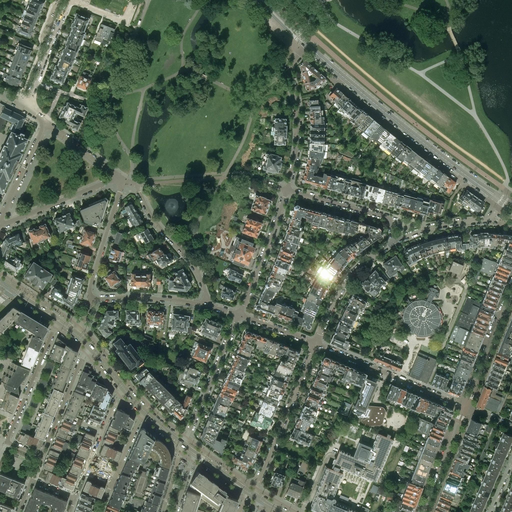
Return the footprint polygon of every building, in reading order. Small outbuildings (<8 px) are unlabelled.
[(42,8),(29,3),(28,2),(25,8),(39,13),(41,13),(41,11),(41,10),(41,8),(42,8)] [(37,19),(39,13),(25,8),(24,10),(23,14),(37,19)] [(89,20),(88,19),(89,18),(76,13),(76,14),(75,15),(74,16),(74,17),(73,20),(86,26),(87,23),(88,22),(89,20)] [(34,25),(37,19),(23,14),(21,19),(22,20),(34,25)] [(35,26),(34,25),(22,20),(21,19),(18,25),(33,31),(32,30),(33,29),(35,28),(35,26)] [(84,32),(86,26),(73,20),(72,23),(71,24),(71,25),(71,26),(71,27),(72,28),(84,32)] [(103,39),(108,26),(101,24),(96,35),(99,36),(99,37),(103,39)] [(30,37),(33,31),(18,25),(16,31),(19,32),(19,34),(21,34),(23,34),(30,37)] [(109,43),(114,29),(108,26),(103,39),(106,40),(106,42),(109,43)] [(82,39),(85,32),(84,32),(72,28),(70,34),(82,39)] [(80,45),(82,39),(70,34),(69,36),(68,36),(68,37),(67,37),(67,39),(67,40),(80,45)] [(77,52),(80,45),(67,40),(66,41),(65,43),(65,44),(64,47),(77,52)] [(29,55),(32,48),(29,47),(29,45),(20,42),(20,43),(18,42),(17,45),(19,46),(17,50),(29,55)] [(75,58),(77,52),(64,47),(63,49),(62,50),(62,52),(62,53),(75,58)] [(30,56),(29,55),(17,50),(15,56),(28,61),(28,60),(27,60),(28,58),(29,59),(30,56)] [(72,64),(75,58),(62,53),(61,53),(61,54),(60,55),(60,56),(60,57),(59,59),(72,64)] [(27,62),(28,61),(15,56),(12,62),(25,67),(27,64),(26,63),(26,62),(27,62)] [(70,71),(72,64),(59,59),(57,66),(68,70),(70,71)] [(311,66),(305,61),(304,62),(304,61),(302,62),(302,63),(301,64),(301,67),(300,67),(301,71),(308,70),(311,66)] [(24,71),(25,67),(12,62),(10,68),(23,73),(23,72),(22,72),(23,71),(24,71)] [(66,77),(68,70),(57,66),(55,65),(55,66),(54,66),(54,68),(54,69),(53,72),(66,77)] [(320,74),(311,66),(308,70),(311,74),(312,73),(314,75),(313,75),(316,78),(320,74)] [(22,74),(23,73),(10,68),(7,74),(20,79),(22,76),(21,75),(22,74)] [(309,77),(309,75),(311,74),(308,70),(301,71),(302,76),(304,76),(305,83),(311,81),(310,77),(309,77)] [(64,80),(66,77),(53,72),(51,75),(50,77),(50,78),(50,79),(63,84),(63,83),(64,83),(65,81),(64,80)] [(19,83),(20,79),(7,74),(6,78),(4,77),(3,80),(9,82),(9,83),(11,84),(12,85),(13,85),(14,86),(16,86),(16,85),(17,85),(18,83),(19,83)] [(323,82),(326,79),(320,74),(316,78),(314,80),(318,87),(320,85),(321,86),(324,82),(323,82)] [(88,85),(91,78),(87,77),(86,78),(81,76),(77,85),(82,87),(82,89),(84,90),(85,89),(86,89),(87,89),(88,88),(89,87),(88,85)] [(318,87),(314,80),(311,81),(305,83),(306,86),(305,86),(306,89),(307,89),(307,90),(311,89),(316,88),(315,88),(318,87)] [(335,102),(343,94),(336,88),(332,92),(331,91),(328,94),(330,95),(329,96),(332,99),(335,102)] [(340,106),(347,98),(343,94),(335,102),(340,106)] [(344,113),(352,102),(349,100),(349,99),(347,98),(340,106),(338,109),(340,111),(341,110),(344,113)] [(318,105),(318,99),(309,100),(310,106),(309,108),(310,110),(310,111),(320,110),(320,105),(318,105)] [(349,117),(357,107),(357,106),(357,105),(355,104),(354,104),(352,102),(344,113),(343,113),(345,115),(346,114),(349,117)] [(84,116),(88,108),(80,104),(78,106),(77,105),(76,107),(68,103),(66,107),(78,113),(84,116)] [(21,126),(24,120),(25,119),(25,118),(24,117),(21,116),(21,115),(20,115),(18,114),(17,113),(17,114),(15,113),(15,112),(14,112),(11,111),(12,111),(10,110),(10,111),(8,110),(8,109),(7,109),(5,108),(5,106),(0,116),(0,131),(0,132),(6,119),(12,122),(8,130),(11,131),(18,134),(22,126),(21,126)] [(78,113),(66,107),(64,106),(59,116),(63,119),(65,116),(76,121),(78,118),(76,117),(78,113)] [(354,121),(362,110),(361,109),(360,109),(360,108),(359,107),(358,107),(357,107),(349,117),(351,119),(350,120),(353,122),(354,121)] [(358,126),(368,114),(366,113),(362,110),(354,121),(356,123),(355,124),(358,126)] [(363,131),(373,119),(371,117),(370,117),(369,115),(368,115),(368,114),(358,126),(363,131)] [(77,130),(82,120),(78,118),(76,121),(65,116),(63,119),(63,120),(68,122),(67,124),(72,126),(72,128),(77,130)] [(285,125),(285,118),(281,118),(281,117),(278,117),(278,118),(275,118),(275,122),(274,122),(274,126),(273,126),(273,131),(286,131),(286,125),(285,125)] [(369,136),(379,124),(378,123),(377,122),(376,122),(376,121),(374,120),(374,119),(373,119),(363,131),(363,132),(364,132),(365,133),(366,134),(368,135),(368,136),(369,136)] [(375,139),(384,129),(384,128),(384,129),(383,127),(382,126),(381,126),(379,124),(369,136),(371,139),(373,137),(375,139)] [(380,144),(389,133),(389,132),(388,131),(386,130),(387,130),(386,130),(384,128),(384,129),(375,139),(380,144)] [(13,172),(18,160),(19,160),(22,153),(21,153),(28,139),(18,134),(11,131),(5,145),(4,145),(0,153),(0,191),(2,193),(9,179),(10,179),(13,172)] [(284,144),(285,137),(286,137),(286,131),(273,131),(272,135),(274,135),(274,139),(274,143),(277,143),(277,144),(284,144)] [(386,148),(394,136),(390,133),(389,133),(380,144),(386,148)] [(391,152),(399,141),(400,141),(398,139),(398,140),(398,139),(397,139),(396,138),(395,137),(394,137),(394,136),(386,148),(391,152)] [(396,157),(405,145),(400,141),(391,152),(389,155),(390,155),(392,153),(396,157)] [(323,151),(324,144),(323,143),(309,142),(309,143),(308,146),(309,146),(309,149),(323,151)] [(401,161),(402,160),(411,149),(405,145),(396,157),(401,161)] [(322,158),(323,151),(309,149),(309,150),(308,150),(308,152),(308,153),(308,156),(322,158)] [(341,149),(340,152),(352,157),(354,153),(347,151),(341,149)] [(407,164),(416,153),(411,149),(402,160),(407,164)] [(280,160),(281,157),(278,156),(278,154),(275,154),(275,155),(270,154),(266,153),(265,157),(266,157),(265,161),(280,165),(282,160),(280,160)] [(413,168),(421,157),(416,153),(407,164),(413,168)] [(321,163),(322,158),(308,156),(307,157),(306,159),(307,160),(307,163),(318,165),(319,165),(320,163),(321,163)] [(418,172),(426,161),(421,157),(413,168),(418,172)] [(279,169),(280,165),(265,161),(264,166),(263,165),(262,168),(266,169),(266,170),(271,171),(271,172),(274,173),(274,171),(277,172),(278,169),(279,169)] [(423,176),(432,165),(426,161),(418,172),(423,176)] [(317,170),(318,165),(307,163),(306,163),(305,167),(305,170),(313,172),(315,172),(316,172),(316,171),(317,170)] [(429,179),(437,169),(432,165),(423,176),(423,177),(428,181),(429,179)] [(434,183),(442,173),(437,169),(429,179),(434,183)] [(310,183),(312,175),(313,175),(313,172),(305,170),(304,173),(303,173),(303,175),(303,176),(302,179),(301,181),(302,182),(303,182),(304,182),(310,183)] [(326,188),(330,174),(326,173),(323,173),(322,177),(320,186),(323,187),(325,188),(326,188)] [(440,187),(440,186),(447,178),(448,177),(442,173),(434,183),(439,186),(437,188),(439,189),(440,187)] [(333,189),(336,176),(330,174),(326,188),(327,188),(328,189),(331,189),(333,189)] [(320,186),(322,177),(320,176),(321,176),(317,175),(315,175),(313,175),(312,175),(310,183),(315,185),(319,186),(320,186)] [(341,192),(345,178),(336,176),(333,189),(341,192)] [(347,194),(351,180),(345,178),(341,192),(347,194)] [(453,184),(454,183),(447,178),(440,186),(444,189),(444,188),(448,191),(449,190),(450,190),(452,188),(451,188),(452,186),(453,187),(454,185),(453,184)] [(356,196),(359,182),(351,180),(347,194),(356,196)] [(362,198),(365,185),(361,184),(362,183),(359,182),(356,196),(358,196),(359,198),(362,198)] [(368,199),(372,186),(366,184),(365,185),(362,198),(364,198),(365,199),(367,200),(368,199)] [(374,201),(378,188),(372,186),(368,199),(371,200),(371,201),(373,201),(374,201)] [(381,203),(384,189),(378,188),(374,201),(377,202),(377,203),(379,203),(380,203),(381,203)] [(387,204),(391,191),(384,189),(381,203),(383,203),(383,204),(385,205),(386,204),(387,204)] [(464,206),(472,194),(466,190),(465,192),(463,191),(462,193),(458,198),(459,199),(457,201),(464,206)] [(393,206),(397,193),(391,191),(387,204),(389,205),(390,206),(392,206),(393,206)] [(269,202),(270,199),(266,198),(261,196),(262,194),(256,192),(254,198),(256,198),(254,202),(268,207),(270,202),(269,202)] [(399,208),(403,196),(399,195),(400,193),(397,192),(397,193),(393,206),(396,207),(398,208),(399,208)] [(406,210),(410,196),(403,194),(403,196),(399,208),(402,209),(404,210),(405,209),(406,210)] [(469,210),(477,198),(472,194),(464,206),(469,210)] [(412,211),(416,198),(410,196),(406,210),(412,211)] [(102,218),(108,200),(106,197),(79,208),(86,224),(88,223),(100,227),(101,222),(101,221),(102,221),(102,220),(102,219),(103,219),(102,219),(102,218)] [(418,213),(422,201),(422,200),(416,198),(412,211),(413,211),(413,212),(415,213),(416,212),(418,213)] [(478,212),(483,205),(482,204),(483,202),(477,198),(469,210),(475,214),(477,211),(478,212)] [(432,213),(435,201),(436,200),(432,199),(432,200),(429,199),(428,202),(425,215),(426,213),(428,214),(428,212),(432,213)] [(442,208),(443,206),(442,206),(443,202),(436,200),(435,201),(432,213),(437,214),(438,213),(440,213),(440,211),(441,211),(442,209),(442,208)] [(425,215),(428,202),(422,201),(418,213),(419,213),(420,214),(422,215),(422,214),(425,215)] [(137,211),(132,203),(131,203),(131,202),(130,202),(129,202),(128,203),(128,204),(128,205),(124,207),(127,211),(122,214),(124,218),(127,217),(137,211)] [(267,211),(268,207),(254,202),(253,206),(252,205),(250,209),(256,210),(256,211),(259,212),(261,213),(261,212),(265,213),(266,211),(267,211)] [(303,216),(306,208),(299,206),(298,205),(296,205),(295,205),(294,206),(293,208),(294,209),(291,216),(299,219),(301,216),(303,216)] [(311,221),(314,210),(313,210),(313,209),(311,209),(310,209),(306,208),(303,216),(307,217),(307,220),(311,221)] [(316,226),(317,225),(320,212),(314,210),(311,221),(310,224),(316,226)] [(142,221),(140,218),(137,211),(127,217),(132,225),(134,224),(135,225),(139,223),(139,224),(140,224),(141,224),(142,224),(142,223),(143,223),(143,222),(142,221)] [(75,226),(71,218),(69,212),(66,214),(66,213),(61,215),(67,229),(75,226)] [(323,227),(326,214),(320,212),(317,225),(323,227)] [(328,230),(332,215),(326,214),(323,227),(326,228),(326,229),(328,230)] [(67,229),(61,215),(56,216),(57,217),(54,219),(55,221),(54,222),(55,224),(56,224),(58,229),(57,229),(58,232),(67,229)] [(335,230),(338,217),(332,215),(328,230),(331,230),(332,229),(335,230)] [(299,219),(291,216),(288,226),(300,230),(302,225),(299,224),(300,221),(299,220),(299,219)] [(341,232),(344,219),(338,217),(335,230),(334,231),(337,232),(338,231),(341,232)] [(261,225),(262,223),(247,218),(244,224),(260,230),(262,226),(261,225)] [(347,231),(350,220),(344,219),(341,232),(344,233),(343,234),(345,235),(346,233),(347,231)] [(353,233),(357,222),(354,221),(351,220),(350,220),(347,231),(353,233)] [(380,229),(379,227),(378,227),(377,228),(365,224),(364,223),(362,223),(361,223),(358,222),(356,230),(365,233),(366,231),(368,232),(368,234),(380,232),(379,230),(380,230),(380,229)] [(48,231),(47,227),(46,225),(46,224),(45,223),(43,224),(43,223),(42,223),(42,224),(41,224),(41,225),(39,226),(40,227),(44,238),(50,236),(50,234),(50,233),(49,231),(48,231)] [(258,235),(260,230),(244,224),(242,231),(256,237),(257,234),(258,235)] [(45,240),(44,238),(40,227),(39,226),(34,228),(35,230),(39,240),(40,242),(45,240)] [(300,237),(302,231),(300,230),(288,226),(287,229),(286,229),(285,231),(286,232),(286,233),(300,237)] [(39,240),(35,230),(34,228),(32,229),(32,228),(31,228),(30,229),(30,230),(28,231),(28,232),(28,233),(29,234),(30,235),(31,238),(31,239),(32,241),(33,243),(39,240)] [(95,234),(95,233),(95,232),(90,231),(91,229),(88,228),(87,230),(84,229),(82,235),(94,239),(94,238),(95,236),(95,235),(95,234)] [(153,238),(151,234),(147,228),(139,232),(136,234),(139,240),(141,239),(143,242),(144,241),(145,243),(153,238)] [(370,243),(378,237),(379,237),(380,237),(381,235),(381,233),(380,233),(380,232),(368,234),(368,236),(366,238),(370,243)] [(300,238),(300,237),(286,233),(283,239),(298,244),(300,245),(301,242),(299,242),(300,238)] [(495,245),(497,234),(496,234),(496,233),(493,233),(493,234),(490,233),(490,242),(488,246),(491,247),(494,248),(495,245)] [(24,242),(22,238),(21,239),(19,236),(20,235),(18,234),(17,234),(16,234),(12,236),(16,246),(17,245),(19,246),(22,244),(22,243),(24,242)] [(466,249),(465,244),(461,244),(460,237),(460,235),(457,235),(456,234),(454,235),(454,236),(453,236),(455,248),(459,247),(459,249),(461,249),(464,248),(464,249),(466,249)] [(501,248),(505,238),(507,235),(506,235),(506,234),(504,234),(501,234),(500,234),(498,234),(497,234),(495,245),(501,248)] [(93,242),(94,240),(93,240),(94,239),(82,235),(80,242),(81,242),(81,243),(83,244),(87,246),(88,244),(90,245),(91,245),(92,243),(93,242)] [(455,249),(455,248),(453,236),(450,236),(449,235),(448,236),(447,237),(449,249),(453,248),(453,249),(455,249)] [(16,246),(12,236),(6,239),(5,241),(4,241),(2,243),(15,250),(17,247),(16,246)] [(247,264),(254,247),(251,246),(252,243),(236,236),(232,245),(231,245),(229,250),(233,251),(230,258),(233,259),(232,261),(243,266),(244,263),(247,264)] [(449,249),(447,237),(444,237),(443,236),(441,237),(441,238),(444,251),(444,252),(449,251),(449,249)] [(366,245),(370,243),(366,238),(365,239),(364,238),(361,240),(361,239),(357,242),(356,243),(361,249),(363,247),(365,247),(366,246),(366,245)] [(444,251),(441,238),(438,239),(437,238),(435,238),(435,240),(434,240),(438,251),(441,250),(442,252),(444,251)] [(511,251),(511,241),(505,238),(501,248),(505,249),(511,251)] [(295,251),(298,244),(283,239),(282,239),(282,241),(281,243),(282,243),(281,246),(295,251)] [(438,251),(434,240),(428,241),(432,253),(435,252),(436,253),(438,252),(438,251)] [(361,249),(356,243),(355,241),(352,244),(351,243),(349,245),(356,253),(358,251),(359,251),(361,250),(361,249)] [(432,253),(428,241),(427,241),(425,241),(425,242),(422,243),(427,256),(429,255),(429,254),(432,253)] [(15,250),(2,243),(1,246),(2,247),(1,250),(11,255),(12,255),(15,250)] [(427,256),(422,243),(421,243),(419,243),(419,245),(416,245),(422,258),(422,259),(424,258),(423,257),(427,256)] [(356,253),(349,245),(346,245),(343,247),(352,257),(356,253)] [(422,258),(416,245),(416,246),(415,245),(413,246),(413,247),(410,248),(417,261),(418,260),(418,259),(422,258)] [(294,255),(295,251),(281,246),(279,247),(279,249),(280,249),(279,252),(293,257),(294,255)] [(352,257),(343,247),(338,253),(348,261),(349,261),(350,260),(350,259),(352,257)] [(417,261),(410,248),(409,247),(407,248),(407,249),(404,251),(407,256),(406,256),(407,259),(405,260),(408,265),(417,261)] [(123,257),(124,252),(120,250),(116,249),(112,248),(110,253),(123,257)] [(152,252),(148,254),(152,262),(164,254),(164,253),(165,253),(164,251),(162,250),(161,250),(160,248),(159,248),(156,249),(156,248),(152,250),(153,250),(152,251),(152,252)] [(511,257),(511,251),(505,249),(503,252),(502,251),(501,253),(503,254),(511,257)] [(9,259),(11,255),(1,250),(0,250),(0,259),(3,262),(3,263),(5,265),(9,259)] [(89,262),(91,256),(87,254),(86,253),(86,252),(80,251),(79,254),(77,253),(76,258),(89,262)] [(292,260),(293,257),(279,252),(278,254),(277,254),(276,255),(276,257),(277,257),(276,258),(290,263),(291,263),(292,260)] [(348,261),(338,253),(338,252),(333,257),(333,258),(343,267),(348,261)] [(121,262),(123,257),(110,253),(109,258),(113,259),(116,260),(121,262)] [(171,261),(172,259),(171,258),(169,257),(168,258),(166,254),(165,254),(164,254),(152,262),(153,264),(155,263),(155,264),(157,264),(158,263),(162,266),(164,264),(164,265),(167,263),(167,264),(168,263),(168,262),(171,261)] [(511,263),(511,257),(503,254),(501,257),(500,256),(499,258),(500,259),(511,263)] [(401,265),(395,256),(389,260),(396,270),(399,267),(401,271),(405,268),(402,264),(401,265)] [(20,264),(18,262),(20,259),(17,257),(16,258),(15,260),(14,259),(12,261),(9,259),(5,265),(8,266),(9,266),(16,270),(18,267),(20,268),(21,266),(20,265),(20,264)] [(510,268),(499,263),(497,263),(491,260),(484,258),(483,257),(483,259),(482,261),(497,267),(509,272),(510,268)] [(86,269),(89,262),(76,258),(74,264),(76,264),(75,267),(80,269),(81,268),(82,268),(86,269)] [(287,269),(290,263),(276,258),(274,264),(286,269),(287,269)] [(343,267),(333,258),(332,259),(331,259),(328,262),(329,263),(339,271),(340,271),(341,269),(343,267)] [(511,263),(500,259),(499,261),(498,261),(497,263),(499,263),(510,268),(511,263)] [(396,270),(389,260),(383,264),(390,274),(396,270)] [(51,276),(52,274),(34,261),(32,264),(31,263),(29,263),(28,265),(28,267),(29,268),(24,276),(31,280),(31,281),(36,284),(42,288),(48,280),(50,282),(53,278),(51,276)] [(459,274),(463,265),(452,261),(448,270),(459,274)] [(509,272),(497,267),(482,261),(480,266),(507,276),(509,272)] [(339,271),(329,263),(327,265),(326,264),(323,268),(335,277),(336,276),(337,274),(339,271)] [(284,275),(286,269),(274,264),(272,269),(284,275)] [(507,276),(480,266),(478,270),(481,271),(492,276),(505,281),(507,276)] [(242,275),(240,274),(241,273),(231,269),(230,267),(227,268),(226,270),(228,271),(226,276),(228,277),(227,277),(228,278),(231,280),(232,279),(237,281),(238,282),(240,281),(240,280),(242,275)] [(335,277),(323,268),(319,274),(331,282),(331,281),(333,281),(334,280),(333,279),(335,277)] [(119,280),(118,278),(119,277),(119,276),(120,276),(120,275),(119,274),(119,273),(118,273),(117,273),(116,273),(115,274),(114,271),(112,272),(110,269),(104,272),(107,276),(105,277),(111,286),(113,284),(116,288),(122,284),(119,280)] [(282,280),(284,275),(272,269),(269,275),(282,280)] [(188,280),(187,278),(186,277),(184,274),(185,273),(184,271),(182,271),(182,270),(178,272),(177,270),(174,272),(174,271),(171,273),(170,274),(188,287),(189,285),(188,281),(188,280)] [(385,283),(374,271),(371,274),(370,274),(369,274),(369,275),(368,275),(368,276),(368,277),(380,288),(385,283)] [(140,287),(140,273),(131,273),(131,276),(131,280),(131,285),(135,285),(135,286),(136,286),(140,287)] [(150,286),(150,274),(140,273),(140,287),(144,287),(145,286),(150,286)] [(392,283),(387,277),(387,278),(383,273),(380,275),(384,280),(384,279),(389,285),(392,283)] [(83,280),(83,278),(82,277),(81,278),(77,276),(78,275),(73,274),(73,275),(72,275),(69,281),(81,285),(83,280)] [(188,287),(170,274),(169,276),(169,278),(167,278),(166,285),(169,285),(169,287),(170,287),(171,288),(174,289),(175,288),(178,288),(179,289),(181,290),(182,289),(186,289),(188,287)] [(331,282),(319,274),(316,279),(328,287),(329,287),(330,286),(330,284),(331,282)] [(280,286),(282,280),(269,275),(267,281),(280,286)] [(503,286),(505,281),(492,276),(490,281),(503,286)] [(380,288),(368,277),(365,280),(364,280),(363,281),(362,281),(362,282),(361,283),(361,284),(364,286),(363,287),(367,291),(368,290),(373,294),(375,294),(376,293),(376,291),(380,288)] [(328,287),(316,279),(312,286),(325,293),(326,291),(327,290),(328,288),(328,287)] [(80,288),(81,285),(69,281),(67,288),(80,292),(81,289),(80,288)] [(278,292),(280,286),(267,281),(265,286),(276,291),(278,292)] [(503,286),(490,281),(488,285),(501,291),(503,286)] [(63,295),(57,290),(60,286),(57,284),(55,287),(54,286),(52,289),(53,290),(50,294),(58,298),(58,300),(61,302),(64,297),(62,296),(63,295)] [(235,293),(234,291),(233,291),(232,289),(223,285),(223,286),(222,285),(221,287),(222,288),(221,290),(222,290),(220,296),(221,296),(221,297),(223,297),(224,297),(226,298),(227,298),(232,299),(233,299),(235,296),(234,295),(235,293)] [(501,291),(488,285),(486,290),(499,295),(501,291)] [(273,297),(276,291),(265,286),(264,286),(263,288),(263,290),(262,292),(273,297)] [(325,293),(312,286),(309,292),(322,299),(322,298),(323,297),(324,296),(323,295),(325,293)] [(80,295),(80,292),(67,288),(66,292),(68,293),(68,296),(71,297),(77,299),(77,298),(78,296),(80,295)] [(440,313),(439,311),(440,310),(438,308),(439,307),(438,306),(437,307),(436,305),(435,305),(433,304),(433,303),(431,302),(433,297),(435,296),(435,299),(438,297),(439,294),(438,292),(437,290),(431,288),(429,288),(427,289),(425,292),(426,295),(428,294),(429,295),(426,300),(424,299),(424,300),(421,300),(421,299),(419,299),(419,298),(417,298),(417,299),(414,299),(415,301),(412,301),(410,302),(406,297),(405,298),(408,303),(406,305),(407,306),(406,307),(405,307),(404,309),(402,309),(402,310),(403,311),(402,313),(403,314),(403,316),(401,316),(402,319),(401,319),(401,321),(403,320),(403,321),(403,322),(403,323),(403,324),(404,325),(404,326),(405,327),(406,328),(406,329),(407,330),(407,331),(408,331),(409,332),(410,333),(412,334),(413,334),(416,335),(416,336),(417,336),(418,337),(420,337),(422,337),(424,337),(425,337),(426,336),(427,336),(428,336),(429,335),(430,335),(431,335),(432,334),(433,333),(432,333),(433,333),(434,335),(436,334),(435,333),(437,331),(436,330),(438,328),(439,329),(440,326),(441,327),(441,325),(440,325),(441,322),(440,322),(441,320),(442,320),(441,317),(447,316),(447,315),(441,315),(441,313),(440,313)] [(499,295),(486,290),(484,295),(497,300),(499,295)] [(271,302),(273,297),(262,292),(262,293),(261,293),(260,295),(260,296),(259,299),(270,304),(271,302)] [(322,299),(309,292),(306,298),(307,299),(319,305),(320,302),(321,300),(321,299),(322,299)] [(366,303),(365,302),(360,298),(358,297),(356,296),(355,296),(353,295),(351,298),(350,299),(349,301),(349,302),(360,308),(363,309),(366,303)] [(497,300),(484,295),(482,299),(496,304),(497,300)] [(76,302),(77,299),(71,297),(68,296),(66,298),(64,297),(61,302),(63,303),(64,303),(70,306),(71,307),(72,308),(73,307),(73,306),(74,304),(76,302)] [(494,309),(481,303),(474,301),(466,298),(465,302),(492,313),(494,309)] [(270,312),(273,304),(270,304),(259,299),(257,304),(256,304),(255,306),(256,308),(258,309),(259,309),(262,310),(262,311),(266,312),(266,311),(270,312)] [(319,305),(307,299),(304,305),(305,305),(316,311),(317,308),(318,308),(319,306),(319,305)] [(496,304),(482,299),(481,303),(494,309),(496,304)] [(277,315),(281,305),(275,302),(271,313),(273,314),(275,316),(277,315)] [(363,309),(360,308),(349,302),(348,305),(347,304),(345,308),(359,314),(360,311),(362,311),(363,309)] [(490,318),(492,313),(465,302),(462,307),(490,318)] [(284,318),(288,307),(288,306),(286,305),(285,306),(281,305),(277,315),(278,316),(281,317),(284,318)] [(315,314),(316,311),(305,305),(302,312),(304,312),(314,317),(315,316),(315,315),(315,314)] [(15,321),(20,311),(14,307),(0,319),(0,336),(1,337),(14,325),(13,323),(15,321)] [(290,320),(294,310),(294,308),(292,307),(291,308),(288,307),(284,318),(285,319),(287,319),(290,320)] [(490,318),(462,307),(460,312),(488,323),(490,318)] [(356,320),(359,314),(345,308),(344,309),(343,311),(343,312),(342,314),(356,320)] [(119,319),(119,314),(118,314),(118,311),(116,311),(116,310),(113,310),(112,311),(109,311),(108,310),(106,312),(106,313),(104,316),(116,321),(117,319),(119,319)] [(298,311),(294,310),(290,320),(293,321),(294,322),(300,325),(301,324),(301,325),(304,318),(302,317),(296,315),(298,311)] [(41,339),(43,336),(44,333),(45,333),(46,330),(46,331),(47,330),(46,330),(47,329),(47,327),(46,326),(45,326),(40,323),(39,322),(34,319),(33,318),(33,319),(27,315),(28,315),(27,315),(26,315),(21,312),(21,311),(20,311),(15,321),(32,331),(19,362),(31,367),(43,340),(42,340),(43,340),(41,339)] [(162,323),(163,319),(164,314),(163,314),(163,312),(162,312),(162,311),(159,311),(158,311),(154,311),(153,325),(158,326),(158,327),(162,327),(162,323)] [(310,325),(314,317),(304,312),(302,317),(304,318),(301,325),(306,327),(308,328),(310,328),(311,326),(310,325)] [(488,323),(460,312),(458,317),(486,328),(488,323)] [(179,330),(181,314),(176,313),(176,315),(173,314),(172,318),(171,324),(172,324),(171,329),(174,329),(179,330)] [(188,326),(189,321),(188,321),(189,317),(186,316),(186,315),(181,314),(179,330),(183,330),(183,331),(186,331),(186,333),(190,333),(191,326),(188,326)] [(353,327),(356,320),(342,314),(342,315),(341,315),(340,317),(340,318),(339,321),(352,326),(353,327)] [(113,328),(116,321),(104,316),(103,319),(102,319),(101,321),(102,323),(111,327),(113,328)] [(486,328),(458,317),(457,321),(484,332),(486,328)] [(221,325),(215,322),(216,321),(211,319),(210,320),(205,318),(201,326),(203,327),(209,329),(209,328),(211,328),(211,327),(214,328),(215,327),(219,329),(220,329),(221,325)] [(349,333),(352,326),(339,321),(338,324),(337,324),(336,326),(336,327),(336,328),(349,333)] [(484,332),(457,321),(455,325),(483,336),(484,332)] [(110,330),(110,329),(111,327),(102,323),(100,326),(99,327),(99,330),(100,330),(102,333),(102,334),(104,336),(105,336),(106,336),(108,335),(109,336),(112,333),(110,330)] [(477,350),(483,336),(455,325),(449,339),(452,340),(464,345),(477,350)] [(218,334),(220,330),(220,329),(219,329),(215,327),(214,328),(211,327),(211,328),(209,328),(209,329),(203,327),(200,332),(207,335),(210,337),(210,336),(215,339),(217,334),(218,334)] [(346,340),(349,333),(336,328),(335,330),(334,331),(333,333),(333,334),(346,340)] [(255,343),(258,335),(248,331),(247,331),(247,330),(246,330),(245,330),(245,331),(245,332),(241,341),(251,345),(253,342),(255,343)] [(347,344),(349,341),(346,340),(333,334),(332,338),(331,338),(330,340),(330,341),(330,342),(347,350),(349,345),(347,344)] [(262,349),(267,338),(264,337),(264,336),(262,335),(261,336),(260,335),(255,347),(262,349)] [(511,343),(511,337),(505,335),(503,340),(511,343)] [(78,352),(76,351),(72,349),(68,346),(67,349),(64,348),(66,344),(57,337),(54,343),(51,352),(49,355),(49,356),(62,362),(72,366),(72,365),(73,365),(76,356),(77,352),(78,353),(78,352)] [(144,361),(130,343),(126,346),(122,340),(120,338),(112,344),(130,368),(135,364),(137,366),(144,361)] [(269,352),(273,340),(267,338),(262,349),(269,352)] [(275,354),(279,343),(273,340),(269,352),(275,354)] [(511,348),(511,343),(503,340),(501,345),(511,348)] [(250,352),(253,346),(251,345),(241,341),(240,343),(239,344),(239,346),(239,347),(239,348),(250,352)] [(212,349),(211,347),(209,346),(209,347),(206,346),(207,345),(205,345),(204,345),(204,344),(203,344),(198,342),(195,349),(209,355),(210,352),(210,351),(211,351),(212,349)] [(285,353),(288,346),(279,343),(275,354),(279,356),(280,355),(281,355),(281,353),(283,353),(283,352),(285,353)] [(477,350),(464,345),(462,350),(475,355),(477,350)] [(511,355),(511,350),(511,348),(501,345),(499,350),(511,355)] [(295,361),(299,352),(298,350),(297,350),(288,346),(285,353),(289,354),(287,358),(295,361)] [(249,359),(251,353),(250,352),(239,348),(238,350),(237,350),(236,350),(236,351),(236,352),(236,353),(249,359)] [(208,358),(209,355),(195,349),(192,356),(197,358),(197,359),(198,359),(199,359),(199,360),(200,360),(203,361),(203,362),(205,362),(206,362),(207,360),(207,359),(207,358),(208,358)] [(475,355),(462,350),(461,354),(473,360),(475,355)] [(511,355),(499,350),(497,355),(509,360),(511,355)] [(427,383),(434,366),(437,360),(418,352),(417,355),(417,356),(409,374),(409,375),(408,375),(427,383)] [(247,365),(250,359),(249,359),(236,353),(234,360),(247,365)] [(402,364),(397,362),(392,360),(392,359),(391,359),(390,360),(376,354),(373,360),(399,371),(399,370),(402,364)] [(473,360),(461,354),(459,359),(471,364),(473,360)] [(509,360),(497,355),(495,360),(507,364),(509,360)] [(333,367),(336,361),(325,356),(324,357),(321,364),(332,369),(333,367)] [(292,369),(295,361),(287,358),(286,359),(284,360),(284,361),(282,360),(280,364),(292,369)] [(471,364),(459,359),(457,364),(469,369),(471,364)] [(244,371),(247,365),(234,360),(233,362),(232,362),(231,364),(231,365),(244,371)] [(505,369),(507,364),(495,360),(493,365),(505,369)] [(51,373),(55,364),(47,361),(43,370),(44,371),(50,373),(51,373)] [(347,381),(353,368),(336,361),(333,367),(339,370),(338,372),(341,374),(342,371),(343,371),(342,372),(344,373),(341,378),(347,381)] [(24,385),(28,375),(27,374),(30,370),(12,362),(9,369),(7,368),(5,375),(3,374),(0,381),(5,383),(4,386),(5,389),(8,390),(7,392),(19,397),(18,387),(17,385),(16,384),(17,382),(24,385)] [(67,378),(71,369),(71,368),(72,366),(62,362),(60,365),(59,368),(58,371),(56,374),(55,377),(55,378),(54,380),(53,383),(51,386),(51,387),(54,388),(62,391),(66,381),(67,378)] [(292,369),(280,364),(278,364),(276,370),(289,376),(292,369)] [(332,371),(332,369),(321,364),(320,366),(319,367),(318,369),(318,370),(332,376),(333,372),(332,371)] [(469,369),(457,364),(455,369),(468,374),(469,369)] [(89,397),(90,396),(96,381),(97,379),(93,377),(94,375),(90,374),(91,372),(91,371),(89,370),(90,368),(85,365),(74,391),(75,391),(85,395),(89,397)] [(243,375),(244,371),(231,365),(231,366),(230,366),(229,368),(229,369),(228,372),(242,377),(243,378),(244,375),(243,375)] [(503,374),(505,369),(493,365),(491,370),(503,374)] [(140,380),(149,371),(151,370),(148,367),(146,369),(145,368),(143,370),(136,376),(140,380)] [(186,369),(184,373),(186,374),(198,379),(200,375),(199,374),(199,372),(200,371),(197,370),(198,370),(193,368),(189,367),(188,369),(186,369)] [(353,384),(359,371),(353,368),(347,381),(350,382),(350,383),(353,384)] [(468,374),(455,369),(453,373),(454,374),(466,378),(468,374)] [(288,378),(289,376),(276,370),(273,376),(286,382),(286,381),(288,381),(288,379),(288,378)] [(329,383),(332,376),(318,370),(317,373),(316,374),(315,375),(315,376),(315,377),(329,383)] [(434,386),(439,375),(437,374),(437,373),(436,372),(437,370),(436,370),(435,372),(430,384),(430,385),(434,386)] [(501,379),(503,374),(491,370),(489,375),(501,379)] [(144,385),(153,376),(149,371),(140,380),(139,381),(139,380),(138,381),(141,383),(142,382),(144,385)] [(362,381),(366,374),(359,371),(353,384),(355,385),(356,384),(360,386),(361,384),(362,381)] [(242,377),(228,372),(226,377),(240,383),(242,377)] [(183,377),(180,384),(192,389),(194,386),(194,385),(195,383),(196,383),(198,379),(186,374),(184,373),(182,377),(183,377)] [(383,415),(385,411),(381,407),(375,407),(370,405),(369,406),(366,405),(376,382),(371,380),(372,376),(366,374),(362,381),(364,382),(363,385),(361,384),(360,386),(358,391),(360,392),(359,394),(360,395),(359,399),(357,398),(354,405),(355,406),(353,411),(361,419),(362,421),(369,424),(371,423),(379,424),(381,419),(382,419),(384,416),(383,415)] [(439,388),(443,377),(441,375),(440,374),(439,375),(434,386),(439,388)] [(466,378),(454,374),(452,378),(464,383),(466,378)] [(499,384),(501,379),(489,375),(487,380),(499,384)] [(149,390),(158,380),(153,376),(144,385),(149,390)] [(284,388),(286,382),(273,376),(270,382),(284,388)] [(445,386),(447,381),(448,378),(446,377),(446,376),(444,376),(443,377),(439,388),(443,390),(445,386)] [(237,389),(240,383),(226,377),(226,378),(225,378),(224,380),(224,381),(223,383),(237,389)] [(326,390),(329,383),(315,377),(314,380),(313,381),(313,382),(312,382),(312,383),(312,384),(326,390)] [(464,383),(452,378),(450,383),(462,387),(464,383)] [(43,392),(47,382),(46,381),(46,382),(41,379),(40,379),(36,389),(37,389),(42,391),(43,392)] [(153,394),(163,385),(158,380),(149,390),(153,394)] [(497,390),(499,384),(487,380),(485,385),(497,390)] [(96,399),(102,384),(98,383),(98,382),(96,381),(90,396),(96,399)] [(281,394),(284,388),(270,382),(268,388),(281,394)] [(235,395),(237,389),(223,383),(222,386),(221,386),(220,388),(221,389),(235,395)] [(462,387),(450,383),(448,387),(460,392),(462,387)] [(101,401),(106,388),(105,387),(105,386),(102,384),(96,399),(101,401)] [(323,397),(326,390),(312,384),(311,387),(310,388),(309,390),(310,391),(309,391),(323,397)] [(391,398),(396,386),(391,384),(385,398),(386,396),(391,398)] [(158,399),(167,390),(163,385),(153,394),(158,399)] [(498,413),(505,398),(506,394),(506,393),(497,390),(485,385),(477,404),(498,413)] [(396,400),(401,388),(396,386),(391,398),(396,400)] [(460,392),(448,387),(447,387),(445,391),(457,396),(459,395),(460,392)] [(55,411),(63,392),(62,391),(54,388),(52,391),(51,391),(48,397),(46,403),(47,404),(46,407),(55,411)] [(106,409),(112,395),(106,388),(101,401),(99,406),(106,409)] [(279,400),(281,394),(268,388),(265,394),(279,400)] [(400,402),(405,390),(401,388),(396,400),(400,402)] [(232,401),(235,395),(221,389),(221,390),(220,390),(219,392),(219,393),(218,395),(231,401),(232,401)] [(163,403),(172,394),(167,390),(158,399),(163,403)] [(405,406),(405,405),(410,392),(405,390),(400,402),(402,403),(401,404),(405,406)] [(83,406),(85,402),(82,401),(85,395),(75,391),(74,391),(73,394),(72,397),(70,400),(70,401),(69,403),(69,404),(68,406),(66,409),(67,409),(65,413),(65,412),(65,413),(74,417),(75,417),(78,411),(80,412),(82,408),(80,407),(81,405),(83,406)] [(320,404),(323,397),(309,391),(309,392),(308,392),(307,394),(308,395),(307,398),(320,404)] [(12,413),(19,397),(7,392),(0,408),(8,411),(9,411),(12,413)] [(410,407),(415,395),(410,392),(405,405),(407,405),(406,406),(410,408),(410,407)] [(176,399),(176,398),(172,394),(163,403),(167,408),(176,399)] [(187,409),(192,397),(186,394),(182,404),(181,406),(186,408),(187,409)] [(276,406),(279,400),(265,394),(263,400),(276,406)] [(229,406),(231,401),(218,395),(217,398),(217,397),(215,401),(216,401),(229,406)] [(415,409),(420,397),(415,395),(410,407),(412,407),(411,408),(415,410),(415,409)] [(37,408),(40,399),(39,399),(34,397),(33,396),(29,405),(30,405),(36,407),(35,407),(37,408)] [(420,409),(424,398),(420,397),(415,409),(420,410),(420,409)] [(171,413),(172,412),(181,403),(176,398),(176,399),(167,408),(170,410),(169,411),(171,413)] [(319,406),(320,404),(307,398),(304,404),(316,410),(317,410),(319,406)] [(424,412),(429,400),(424,398),(420,409),(420,410),(424,412)] [(274,412),(276,406),(263,400),(260,406),(274,412)] [(428,414),(433,402),(429,400),(424,412),(428,414)] [(226,412),(229,406),(216,401),(215,403),(214,403),(213,406),(214,407),(213,407),(226,412)] [(345,410),(348,412),(351,404),(344,401),(343,404),(347,406),(345,410)] [(434,413),(436,409),(438,404),(433,402),(428,414),(434,416),(435,413),(434,413)] [(183,413),(186,408),(181,406),(182,404),(181,403),(172,412),(175,416),(176,415),(180,419),(184,415),(183,414),(184,414),(183,413)] [(314,416),(316,410),(304,404),(301,410),(314,416)] [(451,410),(438,404),(436,409),(450,415),(452,411),(451,410)] [(106,409),(99,406),(95,405),(93,409),(104,414),(106,409)] [(272,418),(274,412),(260,406),(258,412),(272,418)] [(51,421),(55,411),(46,407),(44,412),(43,411),(42,413),(43,414),(42,417),(51,421)] [(224,418),(226,412),(213,407),(212,409),(210,412),(211,413),(224,418)] [(133,419),(128,415),(120,409),(120,410),(117,408),(110,425),(119,429),(120,429),(121,425),(130,429),(134,421),(133,419)] [(102,418),(104,414),(93,409),(91,414),(102,418)] [(450,415),(436,409),(434,413),(435,413),(437,415),(449,419),(450,415)] [(317,417),(314,416),(301,410),(299,416),(311,421),(315,423),(317,417)] [(271,419),(271,418),(272,418),(258,412),(256,412),(254,417),(253,416),(250,424),(253,426),(254,425),(257,427),(261,429),(262,427),(264,428),(265,426),(266,427),(268,423),(269,423),(269,422),(270,422),(271,421),(271,420),(271,419)] [(76,425),(71,424),(74,417),(65,413),(57,432),(66,436),(68,431),(73,432),(76,425)] [(221,424),(224,418),(211,413),(210,415),(209,415),(208,418),(208,419),(221,424)] [(100,423),(102,418),(91,414),(89,419),(100,423)] [(449,419),(437,415),(436,419),(447,424),(449,419)] [(51,421),(42,417),(41,416),(33,435),(44,439),(51,421)] [(307,429),(311,421),(299,416),(299,417),(298,417),(297,419),(297,420),(295,427),(304,431),(305,428),(307,429)] [(440,441),(445,429),(447,424),(436,419),(434,424),(431,423),(430,422),(426,420),(421,419),(418,417),(413,429),(425,434),(428,435),(430,436),(430,437),(440,441)] [(481,429),(483,423),(472,418),(470,424),(481,429)] [(218,430),(221,424),(208,419),(206,425),(218,430)] [(28,434),(31,426),(30,426),(25,424),(25,423),(24,423),(20,431),(25,433),(28,434)] [(478,434),(481,429),(470,424),(467,430),(478,434)] [(118,439),(120,435),(117,434),(119,429),(110,425),(102,443),(103,444),(119,450),(123,441),(118,439)] [(216,436),(218,430),(206,425),(205,427),(204,427),(203,430),(203,431),(216,436)] [(312,435),(304,431),(295,427),(292,433),(291,433),(290,435),(290,436),(291,436),(290,437),(296,439),(296,440),(298,441),(300,442),(302,442),(308,444),(308,443),(309,444),(310,443),(310,441),(312,435)] [(151,447),(154,439),(155,438),(143,428),(141,428),(140,429),(128,457),(139,461),(144,463),(150,448),(151,448),(151,447)] [(478,434),(467,430),(465,434),(476,439),(478,434)] [(22,442),(25,433),(20,431),(17,440),(22,442)] [(215,439),(216,436),(203,431),(201,436),(202,437),(208,442),(208,443),(211,445),(211,444),(212,445),(215,439)] [(68,443),(64,441),(66,436),(57,432),(50,449),(59,453),(61,448),(65,450),(68,443)] [(87,453),(92,441),(95,436),(86,432),(84,437),(79,435),(76,442),(81,444),(78,449),(87,453)] [(351,510),(336,504),(332,502),(333,502),(334,502),(334,501),(335,501),(335,500),(335,499),(335,498),(334,498),(334,497),(333,497),(332,497),(332,498),(331,498),(341,473),(342,473),(343,473),(341,472),(343,468),(375,481),(392,439),(393,439),(389,437),(389,436),(390,435),(387,433),(386,435),(386,436),(377,432),(377,433),(378,433),(373,447),(359,442),(353,456),(339,450),(339,449),(339,448),(332,464),(331,464),(330,466),(331,467),(331,468),(327,466),(326,467),(327,467),(312,504),(310,509),(317,511),(358,511),(359,511),(358,511),(357,511),(356,511),(351,509),(351,510)] [(510,447),(511,442),(511,435),(504,432),(499,443),(510,447)] [(40,448),(44,439),(33,435),(32,435),(32,436),(28,434),(25,433),(22,442),(28,445),(28,444),(40,448)] [(262,440),(248,435),(246,433),(243,439),(246,440),(260,446),(260,445),(261,445),(262,443),(261,442),(262,440)] [(476,439),(465,434),(464,439),(475,443),(476,439)] [(440,441),(430,437),(430,436),(428,435),(425,441),(438,446),(440,441)] [(223,449),(226,440),(221,438),(220,441),(215,439),(212,445),(217,449),(217,450),(220,452),(220,451),(221,452),(223,449)] [(169,454),(169,453),(167,449),(166,448),(164,445),(163,444),(160,441),(159,441),(154,439),(151,447),(153,448),(156,449),(158,452),(160,454),(161,457),(161,460),(160,464),(161,464),(168,467),(169,465),(169,464),(170,459),(170,458),(169,454)] [(475,443),(464,439),(462,443),(474,448),(476,444),(475,443)] [(259,448),(260,446),(246,440),(244,446),(257,452),(258,451),(259,449),(259,448)] [(436,451),(438,446),(425,441),(423,446),(425,447),(436,451)] [(474,448),(462,443),(460,447),(472,452),(474,448)] [(505,458),(510,447),(499,443),(495,454),(505,458)] [(118,460),(122,451),(119,450),(103,444),(100,453),(118,460)] [(256,454),(257,452),(244,446),(241,452),(244,453),(254,458),(255,458),(256,457),(257,455),(256,454)] [(436,451),(425,447),(423,446),(421,451),(434,456),(436,451)] [(472,452),(460,447),(458,452),(470,457),(472,452)] [(160,456),(159,454),(158,453),(157,451),(155,450),(153,449),(152,448),(149,454),(149,455),(150,456),(151,457),(152,458),(152,459),(152,460),(160,462),(160,460),(160,458),(160,456)] [(59,466),(62,459),(57,457),(59,453),(50,449),(43,467),(49,469),(52,471),(53,468),(54,464),(59,466)] [(79,472),(85,459),(87,453),(78,449),(76,455),(72,453),(69,460),(73,461),(70,469),(79,472)] [(254,458),(244,453),(241,452),(239,451),(238,454),(240,455),(238,458),(241,459),(250,464),(252,464),(253,463),(254,461),(254,460),(254,458)] [(432,461),(434,456),(421,451),(419,456),(421,457),(432,461)] [(470,457),(458,452),(456,457),(467,461),(468,462),(470,457)] [(500,470),(505,458),(495,454),(490,465),(500,470)] [(241,459),(238,458),(233,456),(231,460),(234,461),(234,462),(235,462),(235,463),(238,464),(240,464),(239,465),(239,466),(242,467),(241,467),(242,468),(243,469),(245,470),(246,469),(246,470),(248,466),(249,466),(250,464),(241,459)] [(432,461),(421,457),(419,456),(418,461),(419,462),(430,466),(432,461)] [(163,489),(165,481),(166,478),(167,476),(167,473),(169,467),(168,467),(161,464),(160,466),(159,465),(156,467),(155,470),(156,470),(154,474),(136,468),(139,461),(128,457),(120,476),(117,481),(116,481),(113,489),(114,490),(112,495),(109,503),(120,508),(125,493),(146,500),(144,508),(142,507),(140,511),(141,511),(142,511),(141,511),(154,511),(155,511),(156,509),(158,504),(159,505),(160,500),(159,499),(163,489)] [(470,464),(466,463),(467,461),(456,457),(453,464),(464,468),(465,467),(468,468),(470,464)] [(430,466),(419,462),(418,461),(416,466),(428,471),(430,466)] [(463,470),(464,468),(453,464),(450,472),(461,476),(461,475),(464,476),(466,472),(463,470)] [(496,480),(500,470),(490,465),(485,476),(496,480)] [(426,476),(428,471),(416,466),(414,471),(426,476)] [(63,486),(68,474),(53,468),(52,471),(49,469),(44,480),(63,487),(63,486)] [(274,476),(271,484),(276,486),(277,484),(280,485),(285,474),(286,471),(283,469),(282,470),(277,468),(275,472),(274,472),(273,475),(273,476),(274,476)] [(72,490),(77,476),(79,472),(70,469),(68,474),(63,486),(72,490)] [(424,481),(426,476),(414,471),(411,476),(424,481)] [(238,500),(230,497),(226,496),(227,494),(225,492),(223,490),(222,490),(217,486),(217,485),(212,482),(206,478),(206,477),(202,474),(201,474),(198,472),(191,482),(193,484),(188,491),(188,490),(199,496),(219,511),(218,511),(205,511),(195,509),(194,511),(232,511),(234,510),(233,510),(236,503),(237,503),(238,500)] [(464,478),(461,476),(450,472),(448,477),(459,481),(460,479),(463,480),(464,478)] [(19,497),(25,483),(14,478),(13,480),(10,479),(11,477),(0,473),(0,489),(5,491),(8,492),(19,497)] [(422,486),(424,481),(411,476),(411,478),(409,482),(421,486),(422,486)] [(491,491),(496,480),(485,476),(481,487),(491,491)] [(297,499),(304,482),(293,477),(287,490),(289,491),(288,492),(293,494),(292,496),(297,498),(296,499),(297,499)] [(462,483),(459,481),(448,477),(447,480),(459,485),(461,486),(462,483)] [(101,497),(105,488),(86,480),(83,489),(82,492),(93,497),(98,500),(100,497),(101,497)] [(456,492),(459,485),(447,480),(444,487),(456,492)] [(421,486),(409,482),(408,481),(406,484),(420,490),(422,486),(421,486)] [(370,491),(376,494),(379,487),(373,484),(370,491)] [(420,490),(406,484),(405,488),(419,494),(420,490)] [(47,504),(51,494),(44,491),(43,493),(41,492),(42,490),(34,487),(28,504),(38,508),(39,504),(42,502),(47,504)] [(456,492),(444,487),(442,492),(454,497),(456,492)] [(486,502),(491,491),(481,487),(476,498),(486,502)] [(416,502),(419,494),(405,488),(402,496),(416,502)] [(194,511),(195,509),(199,496),(188,490),(180,511),(194,511)] [(93,497),(82,492),(81,492),(79,498),(91,503),(93,504),(97,506),(100,500),(98,500),(93,497)] [(454,497),(442,492),(441,496),(452,501),(454,497)] [(63,511),(67,501),(60,498),(59,500),(57,499),(58,497),(51,494),(47,504),(53,507),(51,511),(63,511)] [(416,502),(402,496),(401,498),(403,499),(402,501),(414,506),(416,502)] [(452,501),(441,496),(439,500),(451,506),(452,501)] [(93,504),(91,503),(79,498),(77,504),(89,509),(91,506),(92,507),(93,504)] [(479,511),(482,511),(486,502),(476,498),(471,509),(479,511)] [(411,511),(414,506),(402,501),(395,499),(388,511),(411,511)] [(451,506),(439,500),(437,505),(449,510),(451,506)] [(0,511),(12,511),(14,508),(3,504),(0,503),(1,503),(0,502),(0,511)] [(120,508),(109,503),(107,507),(119,511),(120,508)]
